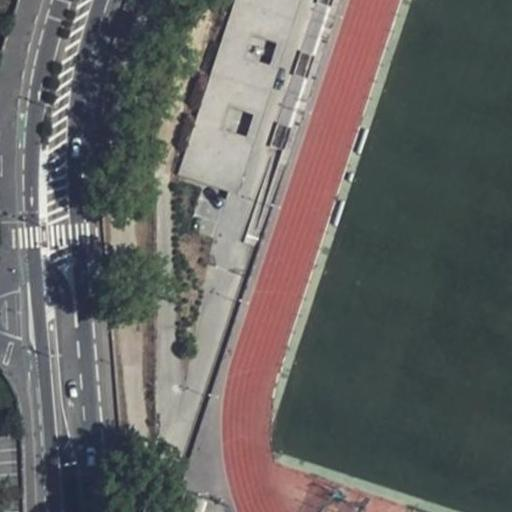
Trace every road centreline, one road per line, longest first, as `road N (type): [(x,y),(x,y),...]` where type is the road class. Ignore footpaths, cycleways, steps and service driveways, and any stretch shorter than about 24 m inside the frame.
road 1 (primary): [(89,442),(77,112),(102,0)]
road 2 (primary): [(62,0),(34,129),(37,269)]
road 3 (primary): [(37,269),(52,511)]
road 4 (primary): [(89,442),(72,405),(57,280),(37,269)]
